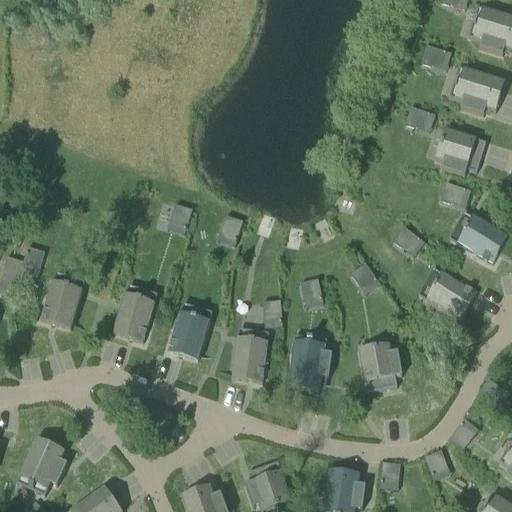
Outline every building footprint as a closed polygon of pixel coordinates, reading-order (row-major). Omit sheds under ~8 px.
[(444,0),(443,4),(465,12),(469,0),(444,0)] [(511,55),(511,21),(477,10),(467,42),(511,55)] [(430,48),(424,64),(446,72),(451,56),(430,48)] [(495,117),(505,86),(458,71),(448,102),(495,117)] [(414,109),(408,125),(426,132),(432,116),(414,109)] [(476,177),(486,146),(448,134),(438,165),(476,177)] [(449,185),(443,202),(468,210),(473,193),(449,185)] [(189,237),(196,213),(177,207),(170,232),(189,237)] [(238,249),(247,224),(229,218),(221,243),(238,249)] [(493,268),(508,240),(474,221),(458,249),(493,268)] [(397,244),(416,259),(427,245),(407,230),(397,244)] [(354,277),(366,294),(379,285),(368,267),(354,277)] [(461,325),(477,297),(442,278),(427,306),(461,325)] [(303,287),(310,310),(324,307),(318,283),(303,287)] [(84,297),(52,287),(40,325),(72,335),(84,297)] [(156,309),(124,300),(113,338),(144,348),(156,309)] [(284,330),(283,304),(265,304),(266,331),(284,330)] [(210,326),(179,317),(167,355),(198,365),(210,326)] [(269,348),(237,343),(231,383),(264,387),(269,348)] [(325,359),(293,355),(287,395),(319,399),(325,359)] [(359,371),(373,408),(404,397),(390,359),(359,371)] [(511,396),(490,384),(481,399),(504,412),(511,398),(511,396)] [(467,423),(451,443),(464,454),(480,434),(467,423)] [(65,456),(35,442),(14,490),(44,504),(65,456)] [(511,474),(511,452),(502,468),(511,474)] [(446,454),(428,460),(436,483),(454,478),(446,454)] [(276,511),(292,506),(278,466),(248,477),(260,511),(276,511)] [(403,492),(404,467),(385,466),(384,491),(403,492)] [(356,511),(361,479),(328,475),(323,511),(356,511)] [(219,511),(212,490),(181,500),(184,511),(219,511)] [(116,511),(103,492),(74,511),(116,511)] [(511,511),(511,510),(491,497),(481,511),(511,511)]
